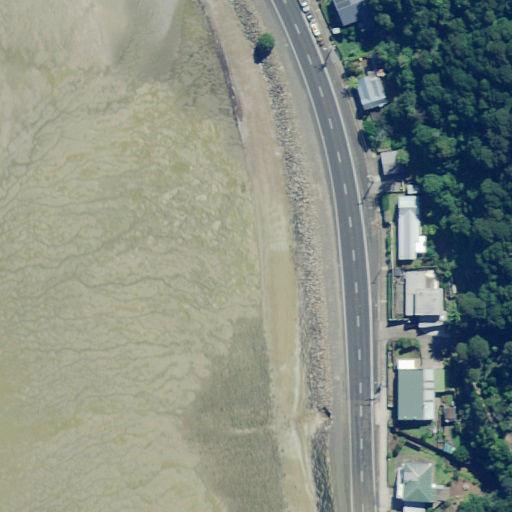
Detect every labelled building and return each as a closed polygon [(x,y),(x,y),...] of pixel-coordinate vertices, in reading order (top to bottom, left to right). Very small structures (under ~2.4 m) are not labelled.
[(375,27),(363,0),(332,0),(343,27),(358,21),(362,32),(375,27)] [(379,72),(354,80),(363,112),(389,104),(379,72)] [(418,198),(398,198),(398,260),(415,260),(415,253),(425,253),(425,237),(419,237),(418,198)] [(439,316),(439,290),(436,290),(436,275),(423,274),(423,273),(407,273),(406,315),(439,316)] [(443,392),(443,370),(396,370),(396,420),(433,420),(434,392),(443,392)] [(448,503),(449,487),(435,487),(435,484),(431,484),(432,464),(404,463),(404,486),(397,486),(396,499),(404,499),(404,501),(448,503)]
